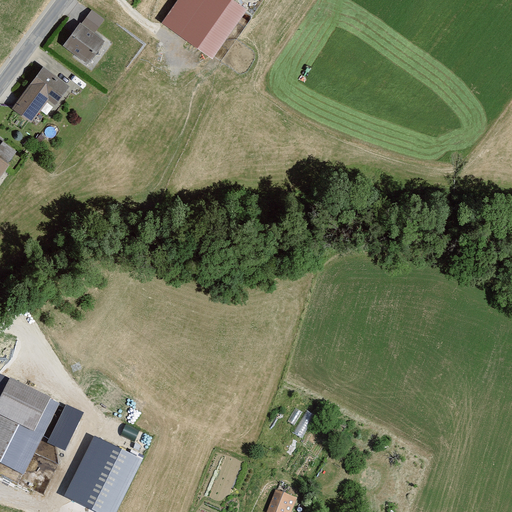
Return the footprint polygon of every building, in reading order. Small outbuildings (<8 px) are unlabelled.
[(247,17),(223,0),(166,0),(151,21),(212,66),(247,17)] [(117,49),(81,24),(61,52),(97,78),(117,49)] [(63,81),(39,66),(10,111),(35,126),(63,81)] [(0,167),(12,150),(0,141),(0,167)] [(59,404),(8,379),(0,395),(0,463),(17,472),(32,442),(39,446),(59,404)] [(117,511),(144,459),(94,437),(66,495),(99,511),(117,511)] [(291,511),(296,500),(273,492),(265,511),(291,511)]
